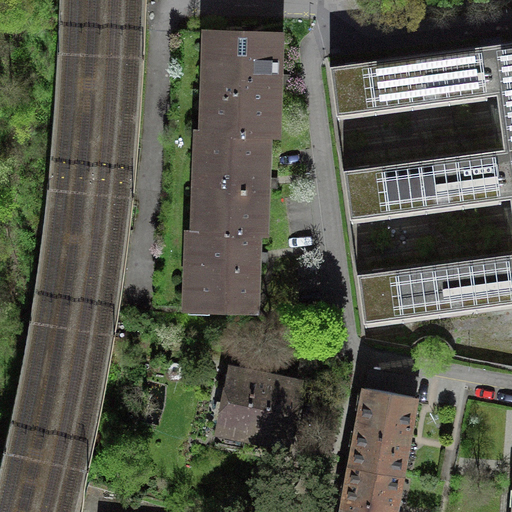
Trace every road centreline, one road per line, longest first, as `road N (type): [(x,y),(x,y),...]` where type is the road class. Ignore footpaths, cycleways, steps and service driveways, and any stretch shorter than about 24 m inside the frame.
road 1 (residential): [(354,348),(311,66),(316,49),(335,43)]
road 2 (residential): [(511,20),(335,43)]
road 3 (residential): [(354,348),(511,383)]
